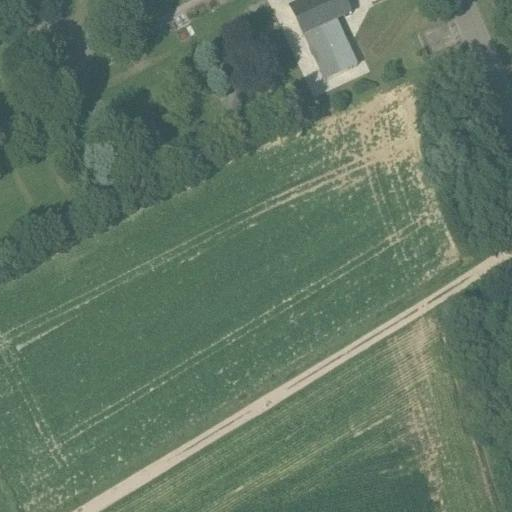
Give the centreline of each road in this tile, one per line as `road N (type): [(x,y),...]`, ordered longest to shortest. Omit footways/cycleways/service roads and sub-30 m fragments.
road 1 (track): [(81,511),(511,254)]
road 2 (residential): [(511,115),(463,0)]
